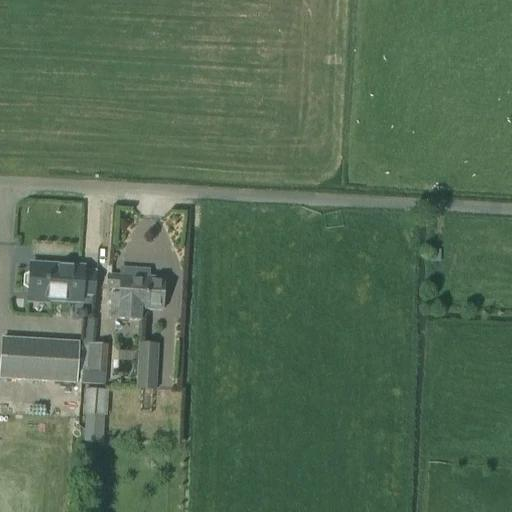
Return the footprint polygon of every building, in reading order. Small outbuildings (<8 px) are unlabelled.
[(20,279),(20,287),(23,290),(23,295),(45,296),(44,302),(76,304),(76,296),(90,297),(91,273),(78,273),(78,268),(54,267),(51,270),(43,269),(41,266),(25,266),(24,277),(20,279)] [(106,276),(105,289),(118,290),(118,294),(109,294),(108,310),(117,310),(116,320),(139,321),(140,310),(161,311),(163,279),(106,276)] [(87,346),(85,374),(103,375),(104,370),(112,370),(113,349),(118,350),(118,340),(106,339),(105,348),(87,346)] [(0,340),(0,381),(73,385),(75,345),(0,340)] [(138,345),(136,389),(154,390),(156,346),(138,345)] [(83,391),(81,416),(83,416),(103,417),(104,417),(105,392),(83,391)] [(102,445),(103,417),(83,416),(82,444),(102,445)]
